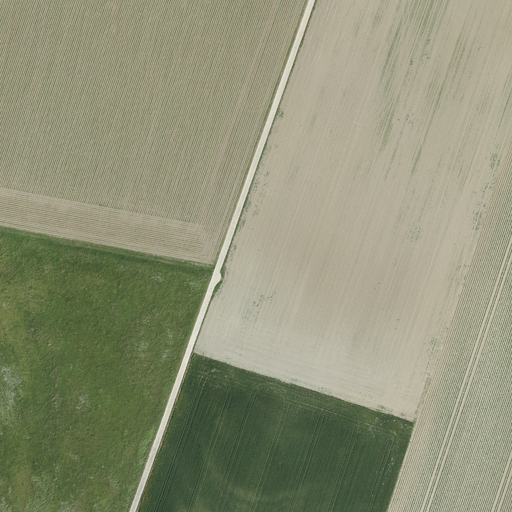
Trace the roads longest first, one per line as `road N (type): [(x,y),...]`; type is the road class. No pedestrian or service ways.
road 1 (track): [(132,511),(309,0)]
road 2 (track): [(215,270),(0,229)]
